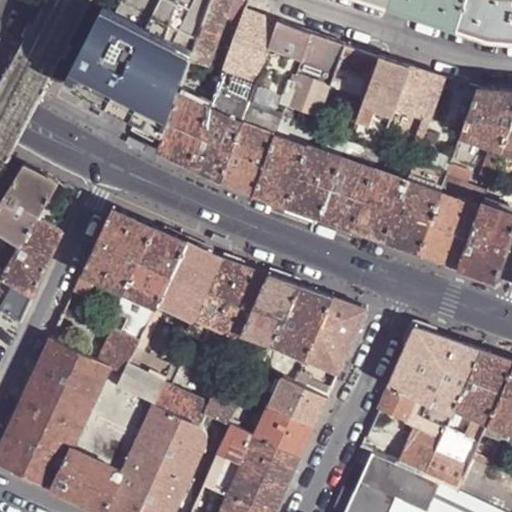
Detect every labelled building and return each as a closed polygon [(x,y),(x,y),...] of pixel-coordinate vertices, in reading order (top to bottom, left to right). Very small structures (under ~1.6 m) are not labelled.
[(108,0),(67,83),(167,132),(180,92),(192,61),(213,0),(108,0)] [(213,0),(192,61),(209,66),(225,19),(240,24),(246,9),(247,10),(251,0),(213,0)] [(411,0),(391,0),(390,5),(407,11),(411,0)] [(511,0),(411,0),(407,11),(487,38),(511,40),(511,0)] [(247,10),(246,9),(240,24),(225,69),(258,82),(279,21),(247,10)] [(313,33),(279,21),(258,82),(250,102),(283,114),(287,104),(313,33)] [(346,44),(313,33),(287,104),(296,107),(306,110),(320,115),(333,80),(338,68),(346,44)] [(378,56),(346,44),(338,68),(369,79),(378,56)] [(381,152),(412,66),(378,56),(369,79),(366,91),(348,140),(363,146),(381,152)] [(421,146),(446,76),(412,66),(381,152),(376,167),(353,229),(386,241),(421,146)] [(338,68),(333,80),(366,91),(369,79),(338,68)] [(258,82),(225,69),(218,92),(238,102),(237,106),(248,110),(250,102),(258,82)] [(466,99),(474,102),(479,87),(471,85),(466,99)] [(462,135),(502,149),(511,120),(511,89),(479,87),(474,102),(462,135)] [(160,150),(191,165),(212,107),(180,92),(167,132),(160,150)] [(238,102),(218,92),(212,107),(243,122),(248,110),(237,106),(238,102)] [(281,119),(283,114),(250,102),(248,110),(243,122),(263,129),(268,114),(281,119)] [(296,107),(287,104),(283,114),(281,119),(291,123),(296,107)] [(223,179),(243,122),(212,107),(191,165),(223,179)] [(302,122),(316,127),(320,115),(306,110),(302,122)] [(263,129),(276,134),(281,119),(268,114),(263,129)] [(291,123),(281,119),(276,134),(286,137),(291,123)] [(511,120),(502,149),(511,152),(511,120)] [(256,193),(276,134),(263,129),(243,122),(223,179),(256,193)] [(322,149),(343,155),(348,140),(327,133),(322,149)] [(256,193),(289,205),(310,146),(286,137),(276,134),(256,193)] [(356,160),(363,146),(348,140),(343,155),(356,160)] [(289,205),(321,217),(343,155),(322,149),(310,144),(310,146),(289,205)] [(376,167),(381,152),(363,146),(356,160),(376,167)] [(432,150),(421,146),(386,241),(419,253),(442,191),(447,176),(426,167),(432,150)] [(0,176),(11,156),(0,149),(0,176)] [(492,177),(499,156),(490,152),(482,176),(491,179),(492,177)] [(356,160),(343,155),(321,217),(353,229),(376,167),(356,160)] [(25,163),(11,156),(0,176),(0,198),(3,201),(25,163)] [(31,166),(25,163),(3,201),(0,205),(0,229),(23,243),(39,215),(60,180),(31,166)] [(472,171),(452,163),(447,176),(469,184),(472,171)] [(486,190),(469,184),(447,176),(442,191),(481,205),(483,200),(486,190)] [(511,210),(511,195),(488,187),(486,190),(483,200),(511,210)] [(419,253),(459,267),(481,205),(442,191),(419,253)] [(497,281),(511,238),(511,210),(483,200),(481,205),(459,267),(497,281)] [(114,206),(84,271),(98,278),(125,291),(156,226),(114,206)] [(34,292),(64,229),(39,215),(23,243),(19,250),(5,274),(34,292)] [(189,242),(156,226),(125,291),(158,307),(161,302),(189,242)] [(189,242),(161,302),(196,317),(223,257),(189,242)] [(6,243),(0,253),(0,273),(4,276),(5,274),(19,250),(6,243)] [(223,257),(196,317),(240,337),(243,331),(270,274),(223,257)] [(84,271),(74,291),(89,298),(91,294),(98,278),(84,271)] [(0,304),(23,317),(34,292),(5,274),(4,276),(0,273),(0,304)] [(302,285),(270,274),(243,331),(246,332),(234,362),(260,373),(272,343),(275,344),(302,285)] [(302,285),(275,344),(287,349),(306,358),(334,297),(302,285)] [(158,307),(125,291),(115,312),(121,315),(114,329),(115,329),(141,341),(145,334),(156,311),(158,307)] [(306,358),(340,373),(369,309),(334,297),(306,358)] [(162,314),(156,311),(145,334),(151,337),(162,314)] [(74,333),(58,325),(52,338),(68,345),(74,333)] [(182,345),(189,329),(179,325),(172,340),(182,345)] [(416,325),(389,383),(417,395),(431,402),(443,408),(454,413),(456,406),(482,348),(416,325)] [(141,341),(115,329),(100,361),(112,366),(127,373),(131,363),(138,348),(141,341)] [(0,462),(55,488),(112,366),(100,361),(94,357),(81,352),(68,345),(52,338),(0,449),(0,462)] [(87,340),(81,352),(94,357),(99,345),(87,340)] [(295,380),(300,369),(282,361),(287,349),(275,344),(264,368),(282,376),(295,381),(295,380)] [(131,363),(166,380),(173,364),(138,348),(131,363)] [(511,358),(482,348),(456,406),(478,418),(488,423),(511,366),(511,358)] [(171,357),(176,359),(179,352),(174,349),(171,357)] [(166,381),(166,380),(131,363),(127,373),(122,384),(157,401),(166,381)] [(106,511),(157,401),(122,384),(127,373),(112,366),(55,488),(88,503),(106,511)] [(511,366),(488,423),(511,431),(511,366)] [(295,381),(282,376),(268,406),(269,407),(315,427),(329,397),(316,391),(295,381)] [(334,385),(321,379),(316,391),(329,397),(334,385)] [(206,412),(209,404),(166,381),(157,401),(201,423),(206,412)] [(228,423),(242,394),(220,383),(209,404),(206,412),(228,423)] [(389,383),(378,407),(406,420),(411,408),(417,395),(389,383)] [(108,511),(175,511),(207,444),(209,436),(206,429),(201,423),(157,401),(106,511),(108,511)] [(443,408),(431,402),(428,408),(423,406),(420,412),(434,418),(438,420),(443,408)] [(315,427),(269,407),(255,435),(302,456),(315,427)] [(411,408),(406,420),(411,422),(416,423),(420,412),(411,408)] [(438,448),(442,439),(428,433),(434,418),(420,412),(416,423),(411,422),(409,425),(414,427),(410,436),(438,448)] [(470,437),(479,441),(488,423),(478,418),(470,437)] [(456,423),(451,419),(448,426),(454,428),(456,423)] [(242,465),(255,435),(232,425),(219,455),(242,465)] [(438,448),(470,462),(471,459),(475,450),(479,441),(470,437),(454,428),(448,426),(442,439),(438,448)] [(292,476),(302,456),(255,435),(242,465),(288,486),(292,476)] [(399,460),(441,478),(459,486),(470,462),(438,448),(410,436),(399,460)] [(374,449),(345,511),(425,511),(441,478),(399,460),(374,449)] [(493,459),(475,450),(471,459),(490,467),(493,459)] [(242,465),(219,455),(205,484),(229,495),(242,465)] [(511,475),(504,473),(490,467),(471,459),(470,462),(459,486),(458,488),(511,511),(511,475)] [(276,511),(288,486),(242,465),(229,495),(267,511),(276,511)] [(511,511),(458,488),(459,486),(441,478),(425,511),(511,511)] [(220,511),(229,495),(205,484),(192,511),(220,511)] [(267,511),(229,495),(220,511),(267,511)]
